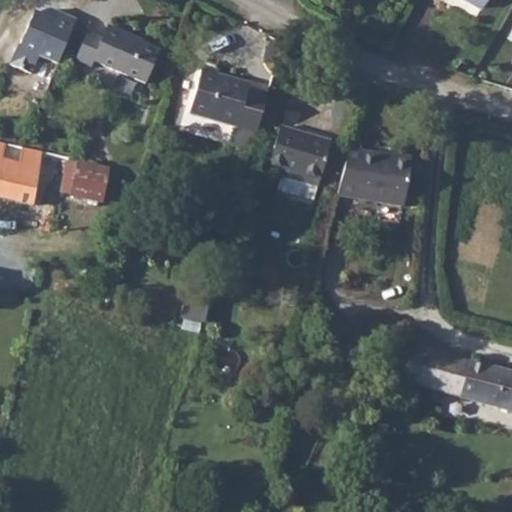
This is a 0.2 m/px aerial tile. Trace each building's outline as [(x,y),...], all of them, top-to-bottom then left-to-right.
[(53,63),(73,18),(50,8),(45,15),(32,10),(5,62),(25,71),(36,55),(53,63)] [(154,52),(101,27),(96,38),(81,32),(69,58),(89,67),(91,64),(140,85),(154,52)] [(236,129),(248,88),(202,75),(190,116),(236,129)] [(311,206),(327,147),(277,133),(265,173),(282,178),(279,197),(311,206)] [(0,145),(0,203),(26,208),(34,171),(55,174),(57,162),(20,155),(21,148),(16,148),(0,145)] [(342,155),(332,200),(394,213),(404,174),(372,167),(373,162),(342,155)] [(372,167),(404,174),(406,166),(374,159),(373,162),(372,167)] [(57,162),(55,174),(61,175),(58,194),(99,201),(105,171),(57,162)] [(400,375),(420,380),(427,349),(408,344),(407,349),(400,375)] [(420,380),(440,386),(447,354),(427,349),(420,380)] [(511,371),(447,354),(440,386),(511,404),(511,371)]
